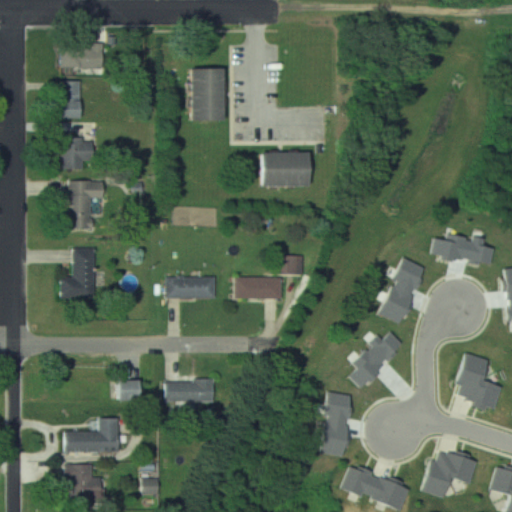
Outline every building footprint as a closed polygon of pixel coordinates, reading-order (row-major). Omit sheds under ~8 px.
[(56,45),(56,68),(100,68),(100,45),(56,45)] [(219,69),(185,69),(185,122),(219,123),(219,69)] [(78,81),(57,81),(57,120),(78,120),(78,81)] [(90,171),(90,142),(81,142),(81,137),(57,137),(57,171),(90,171)] [(305,187),(304,153),(254,153),(254,187),(305,187)] [(90,229),(89,200),(101,199),(100,180),(63,181),(64,230),(90,229)] [(92,248),(71,248),(71,277),(58,277),(58,298),(93,298),(92,248)] [(301,256),(276,256),(276,274),(301,274),(301,256)] [(213,277),(163,277),(163,299),(213,299),(213,277)] [(279,299),(279,278),(232,278),(232,299),(279,299)] [(104,401),(104,379),(59,378),(59,400),(104,401)] [(113,379),(113,399),(136,399),(136,379),(113,379)] [(212,380),(163,380),(163,401),(212,401),(212,380)] [(96,431),(61,431),(61,451),(116,451),(116,418),(96,417),(96,431)] [(63,464),(65,505),(100,503),(98,463),(63,464)] [(156,494),(156,479),(141,479),(141,494),(156,494)]
